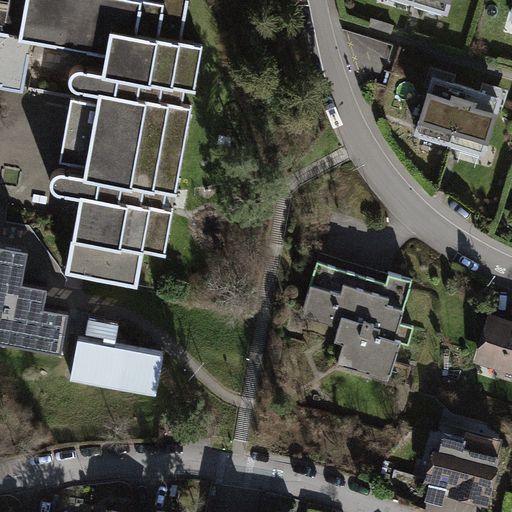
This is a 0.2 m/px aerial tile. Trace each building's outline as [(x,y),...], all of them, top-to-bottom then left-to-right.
[(0,0),(0,85),(22,89),(31,39),(107,52),(104,69),(84,66),(79,66),(76,67),(73,70),(71,73),(71,78),(72,82),(75,85),(79,87),(101,90),(99,99),(73,95),(61,158),(87,164),(86,172),(64,169),(60,169),(55,172),(54,174),(52,177),(52,182),(55,188),(59,190),(82,194),(77,220),(76,220),(67,270),(136,282),(141,249),(165,253),(172,208),(164,207),(167,190),(176,192),(191,105),(182,103),(185,87),(194,88),(202,44),(181,39),(187,0),(0,0)] [(454,0),(393,0),(449,17),(454,0)] [(503,97),(436,76),(422,121),(489,142),(503,97)] [(27,248),(0,243),(0,340),(61,351),(68,311),(40,306),(42,294),(45,295),(47,285),(24,281),(24,283),(20,283),(27,248)] [(411,282),(319,255),(302,315),(341,327),(336,342),(346,345),(340,366),(382,379),(411,282)] [(511,318),(491,312),(475,365),(511,375),(511,318)] [(79,335),(71,374),(154,390),(161,351),(114,342),(118,321),(90,315),(86,337),(79,335)] [(505,442),(443,426),(428,485),(490,501),(505,442)]
